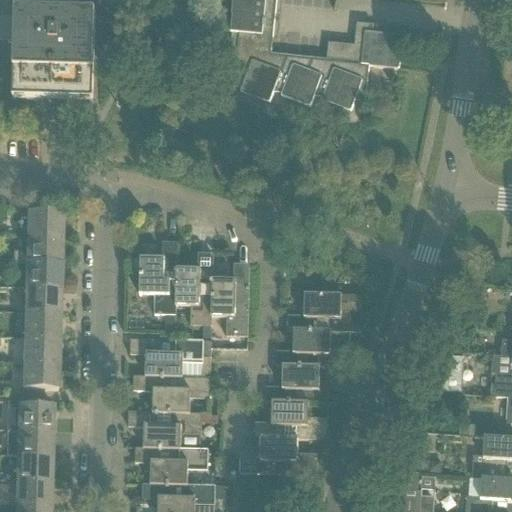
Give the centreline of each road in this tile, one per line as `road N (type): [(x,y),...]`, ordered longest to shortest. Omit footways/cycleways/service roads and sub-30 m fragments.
road 1 (residential): [(108,206),(261,234),(272,252),(258,353),(229,444)]
road 2 (tertiary): [(442,198),(339,511)]
road 3 (residential): [(108,206),(98,511)]
road 4 (tertiary): [(469,0),(442,198)]
road 5 (residential): [(0,170),(93,180),(108,206)]
